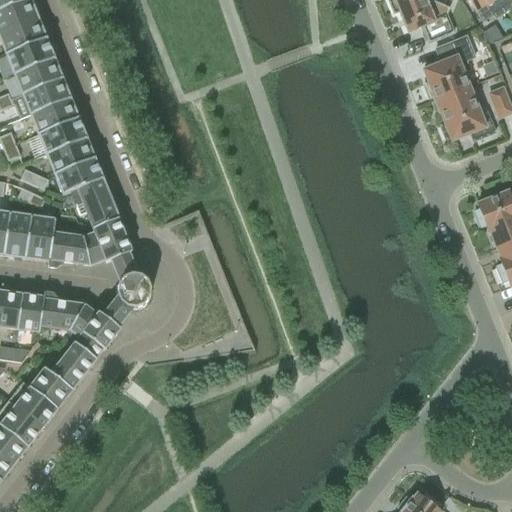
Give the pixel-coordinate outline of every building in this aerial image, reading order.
[(0,0),(0,12),(28,2),(27,0),(0,0)] [(445,17),(448,11),(430,3),(426,5),(423,0),(391,0),(387,2),(393,16),(398,14),(407,36),(422,30),(429,46),(453,35),(445,17)] [(466,0),(482,25),(492,18),(494,22),(511,10),(511,7),(507,0),(466,0)] [(0,36),(36,22),(28,2),(0,12),(0,36)] [(44,42),(36,22),(0,36),(0,44),(5,57),(44,42)] [(432,102),(433,103),(468,89),(462,74),(468,71),(465,63),(474,59),(465,38),(434,51),(440,65),(422,73),(427,85),(422,87),(428,101),(433,99),(434,102),(432,102)] [(52,62),(44,42),(5,57),(13,77),(52,62)] [(60,82),(52,62),(13,77),(21,97),(60,82)] [(68,102),(60,82),(21,97),(10,102),(12,108),(14,108),(20,121),(29,118),(68,102)] [(479,117),(468,89),(433,103),(438,115),(439,115),(444,127),(439,128),(445,142),(449,140),(451,144),(469,136),(472,144),(487,138),(486,134),(492,131),(485,115),(479,117)] [(501,91),(488,96),(498,120),(511,115),(501,91)] [(7,96),(0,98),(0,112),(0,113),(12,108),(10,102),(7,96)] [(76,122),(68,102),(29,118),(37,138),(76,122)] [(84,142),(76,122),(37,138),(45,158),(84,142)] [(0,138),(0,146),(2,152),(14,147),(10,135),(0,138)] [(92,162),(84,142),(45,158),(53,178),(92,162)] [(19,159),(14,147),(2,152),(7,164),(19,159)] [(101,182),(92,162),(53,178),(62,198),(70,195),(77,192),(101,182)] [(31,187),(35,177),(24,172),(19,182),(31,187)] [(47,183),(35,177),(31,187),(43,192),(47,183)] [(117,222),(101,182),(77,192),(70,195),(79,219),(86,217),(92,231),(92,232),(117,222)] [(28,206),(32,196),(21,191),(16,201),(28,206)] [(478,213),(473,215),(479,231),(485,228),(487,234),(488,234),(496,253),(511,246),(511,208),(506,195),(476,207),(478,213)] [(44,202),(32,196),(28,206),(39,211),(44,202)] [(0,257),(3,258),(9,216),(0,215),(0,257)] [(24,261),(30,219),(9,216),(3,258),(24,261)] [(52,236),(53,236),(54,223),(30,219),(24,261),(47,264),(48,264),(52,236)] [(96,317),(74,346),(95,363),(95,362),(94,362),(102,352),(103,353),(119,332),(117,330),(129,314),(131,312),(135,312),(143,309),(149,302),(150,292),(147,284),(140,278),(136,278),(135,275),(127,256),(130,255),(117,222),(92,232),(104,262),(105,265),(110,263),(117,282),(119,285),(116,288),(116,289),(116,288),(114,296),(115,296),(115,297),(117,302),(115,304),(103,319),(98,315),(96,317)] [(104,262),(92,232),(92,231),(91,232),(93,236),(82,240),(53,236),(52,236),(48,264),(47,264),(46,269),(55,270),(61,266),(62,264),(89,268),(104,262)] [(511,246),(496,253),(500,261),(498,262),(501,268),(495,270),(501,285),(507,283),(509,289),(511,288),(511,246)] [(0,329),(16,332),(21,297),(0,293),(0,329)] [(43,295),(42,300),(43,300),(39,329),(68,333),(65,353),(67,354),(74,346),(96,317),(84,308),(56,304),(56,303),(52,296),(43,295)] [(43,300),(42,300),(21,297),(16,332),(39,335),(39,329),(43,300)] [(71,394),(95,363),(74,346),(67,354),(50,376),(50,377),(71,394)] [(0,361),(11,363),(13,352),(0,349),(0,361)] [(29,354),(13,352),(11,363),(20,365),(29,354)] [(56,412),(71,394),(50,377),(50,376),(44,371),(29,390),(29,391),(56,412)] [(41,431),(56,412),(29,391),(29,390),(22,385),(7,404),(41,431)] [(41,431),(7,404),(0,412),(0,429),(26,450),(41,431)] [(26,450),(0,429),(0,456),(13,467),(26,450)] [(0,483),(13,467),(0,456),(0,483)] [(434,511),(437,508),(424,497),(421,501),(416,497),(412,502),(411,501),(409,503),(405,500),(397,510),(399,511),(434,511)]
